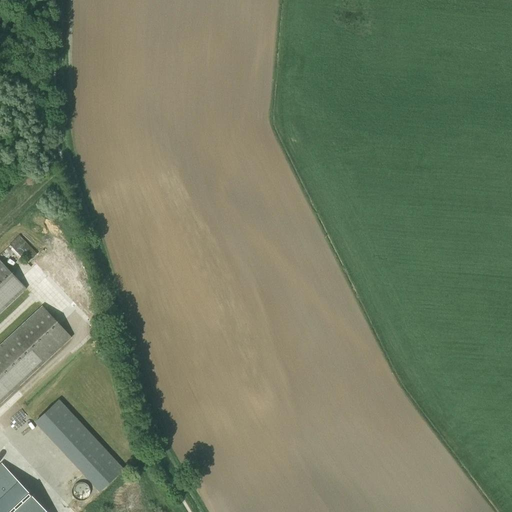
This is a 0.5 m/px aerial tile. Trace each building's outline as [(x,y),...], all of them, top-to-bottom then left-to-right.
[(21,232),(12,241),(29,260),(39,251),(21,232)] [(0,313),(27,289),(0,260),(0,313)] [(0,404),(72,338),(42,306),(0,345),(0,404)] [(32,420),(98,490),(123,467),(58,396),(32,420)] [(0,511),(45,511),(46,511),(16,479),(8,486),(0,477),(0,511)]
